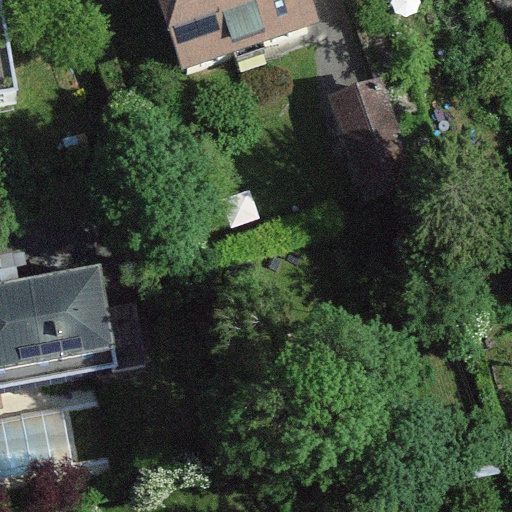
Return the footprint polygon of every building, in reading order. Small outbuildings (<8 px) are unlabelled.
[(304,0),(149,0),(182,94),(320,45),(304,0)] [(0,104),(11,103),(0,41),(0,104)] [(415,193),(378,88),(373,90),(354,97),(331,105),(352,167),(365,211),(415,193)] [(511,218),(509,208),(460,225),(471,259),(511,245),(511,218)] [(0,391),(113,372),(103,313),(96,278),(78,281),(0,295),(0,391)] [(103,313),(113,372),(117,371),(142,366),(131,308),(103,313)]
